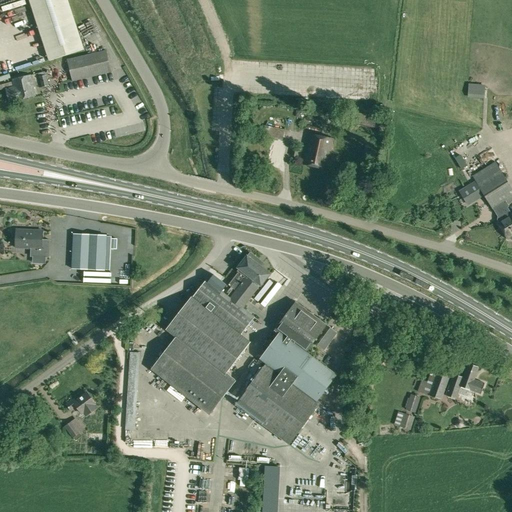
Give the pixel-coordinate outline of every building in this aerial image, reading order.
[(67,0),(29,0),(49,61),(84,50),(67,0)] [(106,50),(90,54),(67,60),(72,82),(94,77),(111,72),(106,50)] [(45,71),(37,73),(41,88),(49,86),(46,75),(45,71)] [(13,87),(5,89),(9,102),(36,97),(31,75),(12,79),(13,87)] [(71,77),(62,78),(63,88),(72,86),(71,77)] [(468,97),(484,98),(484,85),(469,85),(468,97)] [(354,112),(351,124),(383,131),(385,119),(354,112)] [(284,130),(264,125),(262,136),(282,141),(284,130)] [(303,164),(326,169),(333,139),(310,134),(303,164)] [(292,148),(290,156),(297,157),(299,149),(292,148)] [(460,155),(455,159),(461,169),(466,166),(460,155)] [(484,195),(492,208),(495,213),(498,217),(497,220),(497,221),(496,222),(503,233),(507,240),(509,239),(510,240),(511,240),(511,211),(510,213),(505,205),(508,204),(511,201),(511,188),(498,167),(496,163),(473,177),(475,181),(459,191),(467,205),(484,195)] [(19,211),(30,215),(32,210),(21,206),(19,211)] [(446,222),(451,230),(459,225),(455,217),(446,222)] [(43,231),(16,230),(15,248),(31,248),(31,256),(49,257),(49,240),(42,240),(43,231)] [(110,250),(111,237),(106,237),(106,235),(73,234),(72,269),(104,270),(109,270),(110,250)] [(187,303),(166,329),(177,337),(152,369),(209,414),(234,382),(224,374),(250,341),(240,334),(254,317),(242,308),(269,273),(261,267),(264,263),(250,253),(243,262),(242,262),(234,273),(236,275),(229,285),(233,288),(227,296),(221,291),(228,283),(215,273),(204,287),(202,286),(188,303),(187,303)] [(264,305),(279,282),(274,278),(259,302),(264,305)] [(318,401),(336,377),(337,375),(307,352),(327,325),(295,301),(273,331),(277,334),(270,343),(266,340),(263,344),(268,347),(258,359),(259,359),(248,374),(245,378),(251,382),(234,405),(289,445),(320,404),(321,403),(318,401)] [(331,328),(317,346),(324,351),(338,334),(331,328)] [(373,344),(376,340),(368,335),(365,339),(373,344)] [(449,387),(446,395),(456,399),(459,390),(460,387),(463,388),(480,394),(484,384),(474,380),(478,367),(467,363),(462,377),(453,374),(449,387)] [(418,392),(428,396),(437,371),(426,368),(418,392)] [(437,371),(428,396),(441,400),(450,375),(437,371)] [(66,405),(70,410),(75,406),(81,414),(83,412),(86,416),(97,407),(95,404),(87,393),(76,401),(74,399),(66,405)] [(415,413),(420,397),(410,394),(405,410),(415,413)] [(410,430),(414,417),(404,414),(400,426),(410,430)] [(80,433),(72,421),(64,426),(73,438),(80,433)] [(264,467),(261,511),(276,511),(279,468),(264,467)]
